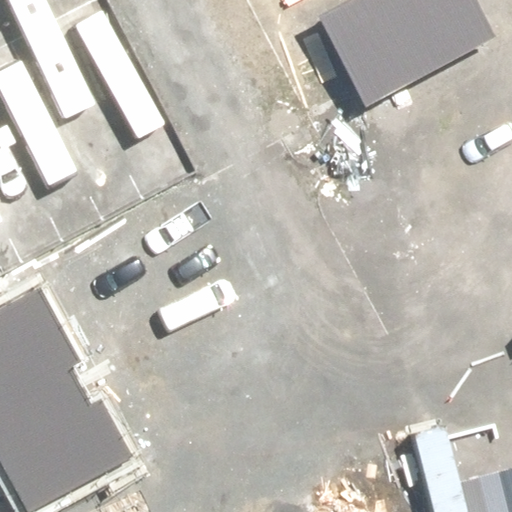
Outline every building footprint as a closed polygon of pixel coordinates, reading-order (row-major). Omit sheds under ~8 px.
[(425,0),(337,0),(378,75),(446,39),(425,0)] [(223,235),(101,298),(119,333),(241,270),(223,235)] [(173,378),(176,377),(178,376),(181,375),(183,374),(185,373),(187,371),(189,369),(191,367),(193,365),(194,363),(195,361),(196,358),(197,356),(198,353),(198,350),(198,348),(198,345),(197,343),(197,340),(196,337),(195,335),(194,333),(192,331),(191,328),(189,327),(187,325),(185,323),(182,322),(180,321),(178,320),(175,319),(172,319),(170,318),(167,318),(165,318),(162,319),(159,319),(156,320),(154,321),(151,322),(148,324),(146,326),(144,328),(142,330),(140,332),(139,335),(138,337),(137,340),(136,343),(135,346),(135,349),(135,351),(136,354),(137,357),(138,360),(139,363),(140,365),(142,367),(144,370),(146,372),(148,374),(151,375),(153,376),(156,377),(159,378),(162,379),(165,379),(167,379),(170,379),(173,378)] [(54,353),(0,375),(0,418),(69,390),(54,353)] [(69,500),(75,510),(101,495),(67,436),(30,457),(58,506),(69,500)] [(193,511),(193,509),(170,446),(104,469),(119,511),(193,511)]
